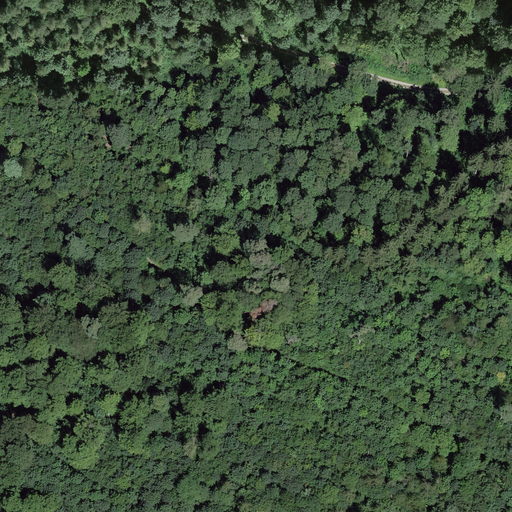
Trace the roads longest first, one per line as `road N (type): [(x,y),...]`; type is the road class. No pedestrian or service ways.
road 1 (track): [(0,109),(27,151),(245,341),(370,392),(511,469)]
road 2 (track): [(511,93),(418,89),(119,0)]
road 3 (track): [(137,511),(40,447),(0,394)]
